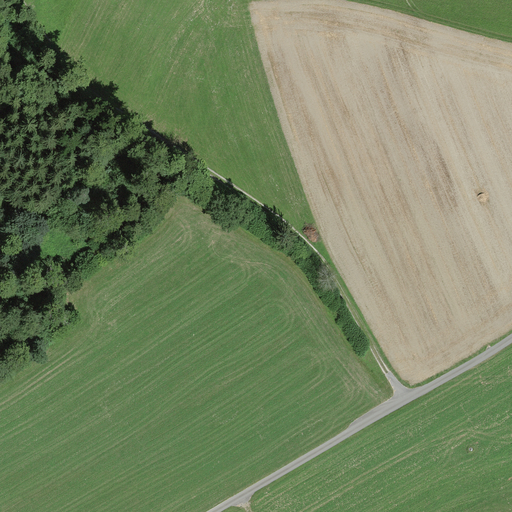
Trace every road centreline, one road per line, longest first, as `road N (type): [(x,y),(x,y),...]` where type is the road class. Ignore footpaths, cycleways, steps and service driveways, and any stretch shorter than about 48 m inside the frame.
road 1 (track): [(404,398),(306,244),(98,100)]
road 2 (unclassified): [(212,511),(511,337)]
road 3 (track): [(511,38),(368,0)]
